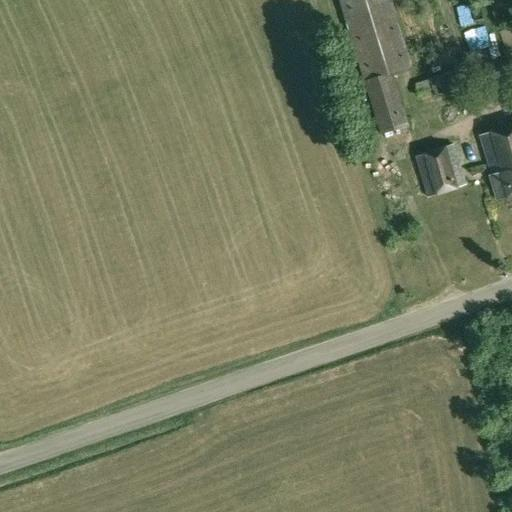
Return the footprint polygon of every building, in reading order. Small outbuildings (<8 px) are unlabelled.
[(391,73),(411,67),(390,0),(340,0),(382,134),(407,126),(391,73)] [(511,0),(488,0),(495,20),(511,14),(511,0)] [(484,22),(480,3),(471,5),(475,24),(484,22)] [(429,79),(415,84),(419,93),(433,89),(435,95),(463,86),(457,69),(429,79)] [(511,125),(480,135),(492,173),(490,173),(498,199),(511,195),(511,125)] [(427,196),(466,184),(454,144),(416,157),(427,196)]
